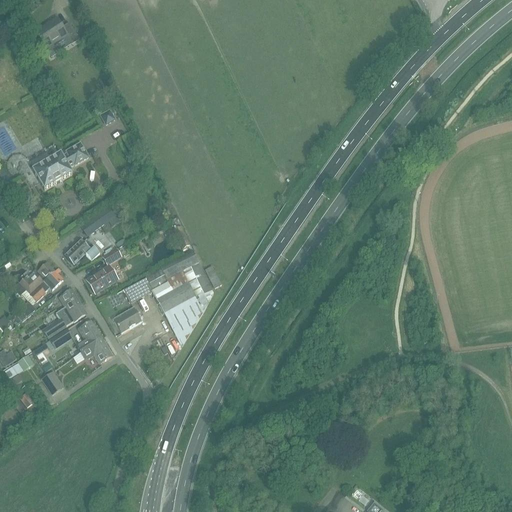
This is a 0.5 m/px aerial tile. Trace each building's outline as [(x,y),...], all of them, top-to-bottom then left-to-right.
[(35,34),(40,42),(45,49),(65,36),(71,45),(79,40),(68,24),(62,29),(56,20),(48,25),(49,26),(37,34),(36,33),(35,34)] [(111,114),(116,121),(123,115),(118,109),(111,114)] [(101,118),(106,126),(115,121),(109,113),(101,118)] [(61,156),(33,172),(44,191),(72,175),(68,169),(74,166),(75,167),(88,159),(80,145),(66,153),(68,155),(62,158),(61,156)] [(28,167),(37,158),(26,148),(17,157),(28,167)] [(110,207),(81,227),(88,237),(117,217),(110,207)] [(174,232),(183,251),(191,246),(182,228),(174,232)] [(72,265),(74,267),(85,256),(91,263),(99,255),(85,240),(82,243),(80,242),(64,257),(69,263),(71,266),(72,265)] [(103,259),(108,267),(120,259),(116,251),(103,259)] [(123,292),(131,306),(152,294),(156,303),(205,278),(200,266),(193,253),(135,283),(136,285),(123,292)] [(55,274),(46,265),(37,273),(35,271),(33,272),(34,273),(27,280),(25,279),(19,284),(26,292),(30,296),(55,274)] [(109,269),(87,283),(95,295),(117,281),(109,269)] [(55,274),(30,296),(37,303),(46,295),(45,294),(49,289),(52,292),(63,282),(55,274)] [(156,303),(181,348),(203,314),(213,295),(205,278),(156,303)] [(26,292),(19,284),(13,290),(20,298),(26,292)] [(72,292),(60,300),(65,309),(56,315),(60,322),(65,329),(74,323),(85,316),(81,309),(82,308),(72,292)] [(9,320),(16,328),(36,311),(29,303),(28,303),(9,320)] [(134,312),(123,318),(114,323),(121,336),(141,324),(134,312)] [(0,321),(0,328),(4,333),(12,326),(5,317),(0,321)] [(43,332),(48,340),(65,329),(60,322),(43,332)] [(75,346),(80,354),(89,348),(102,341),(91,324),(79,331),(84,341),(75,346)] [(50,343),(55,350),(72,339),(67,332),(50,343)] [(18,338),(7,345),(17,360),(28,352),(18,338)] [(89,348),(80,354),(85,363),(95,357),(100,365),(112,358),(102,341),(89,348)] [(42,382),(52,397),(63,389),(53,374),(42,382)] [(19,400),(31,416),(38,410),(27,394),(19,400)]
